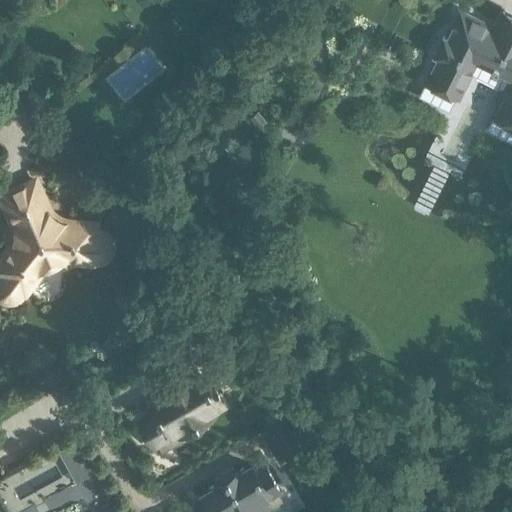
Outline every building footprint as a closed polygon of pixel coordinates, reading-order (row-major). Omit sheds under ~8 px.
[(511,13),(498,5),(489,22),(448,2),(433,30),(428,28),(419,49),(423,51),(412,74),(443,90),(462,53),(505,76),(485,113),(511,126),(511,13)] [(250,115),(258,126),(267,119),(258,108),(250,115)] [(102,196),(125,177),(113,162),(90,181),(102,196)] [(0,252),(0,301),(2,303),(5,304),(7,304),(10,304),(13,304),(16,303),(18,302),(20,300),(22,299),(24,297),(25,297),(26,297),(45,270),(51,269),(56,268),(58,266),(61,264),(63,262),(94,266),(95,264),(99,264),(104,263),(106,262),(108,261),(110,259),(112,257),(113,255),(115,253),(115,251),(116,248),(116,246),(116,243),(115,239),(114,237),(113,234),(111,232),(109,230),(107,229),(105,228),(103,227),(100,226),(99,226),(100,219),(73,216),(69,216),(65,215),(60,213),(52,205),(37,173),(0,189),(0,204),(8,223),(5,225),(4,227),(3,229),(2,231),(2,233),(2,235),(2,237),(3,241),(6,244),(0,252)] [(189,305),(199,321),(212,313),(202,296),(189,305)] [(217,333),(210,337),(228,369),(235,365),(244,360),(226,329),(217,333)] [(139,419),(154,445),(177,431),(178,434),(213,414),(211,411),(223,404),(209,379),(205,381),(202,375),(197,378),(195,374),(160,394),(163,398),(151,405),(154,411),(139,419)] [(308,454),(294,432),(284,438),(298,459),(308,454)] [(97,469),(80,437),(58,449),(75,481),(97,469)] [(206,502),(209,507),(197,511),(266,511),(275,508),(270,500),(273,498),(267,485),(262,487),(259,481),(241,491),(239,486),(230,490),(229,485),(211,494),(214,499),(206,502)] [(103,511),(119,511),(122,510),(118,503),(102,511),(103,511)]
